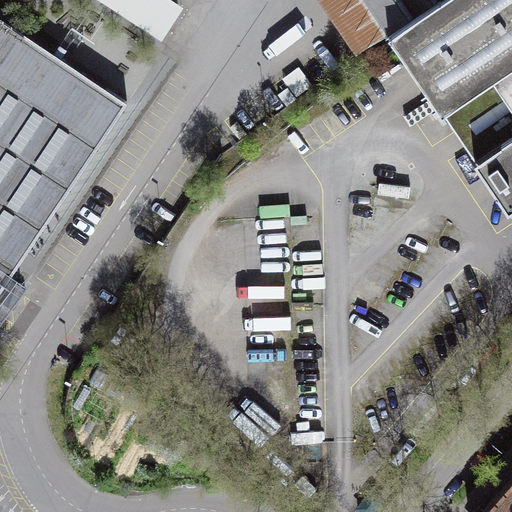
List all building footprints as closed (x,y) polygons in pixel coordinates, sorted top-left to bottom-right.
[(99,0),(163,37),(184,1),(182,0),(99,0)] [(511,0),(309,0),(318,12),(348,57),(387,32),(442,111),(475,158),(474,159),(508,208),(511,205),(511,0)] [(0,300),(13,309),(19,299),(25,290),(7,278),(127,101),(109,89),(88,75),(9,22),(7,24),(0,18),(0,300)] [(480,511),(511,511),(511,476),(483,510),(483,509),(480,511)] [(372,490),(357,507),(362,511),(370,511),(382,498),(372,490)]
